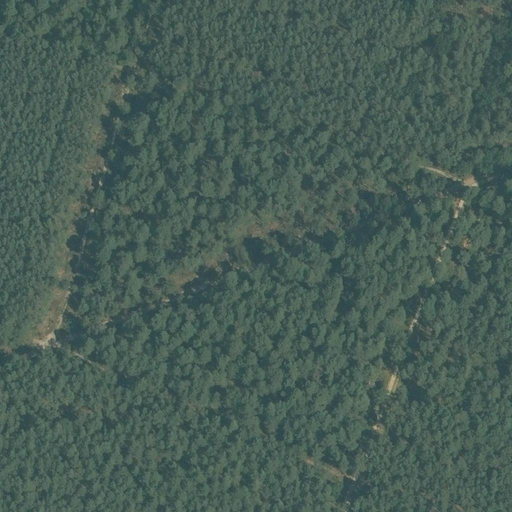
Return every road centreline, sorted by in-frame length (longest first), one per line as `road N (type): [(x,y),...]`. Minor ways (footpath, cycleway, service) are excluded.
road 1 (track): [(47,346),(469,181)]
road 2 (track): [(130,75),(469,181)]
road 3 (track): [(348,511),(460,225),(469,181)]
road 4 (track): [(47,346),(130,75)]
road 5 (track): [(0,33),(130,75)]
